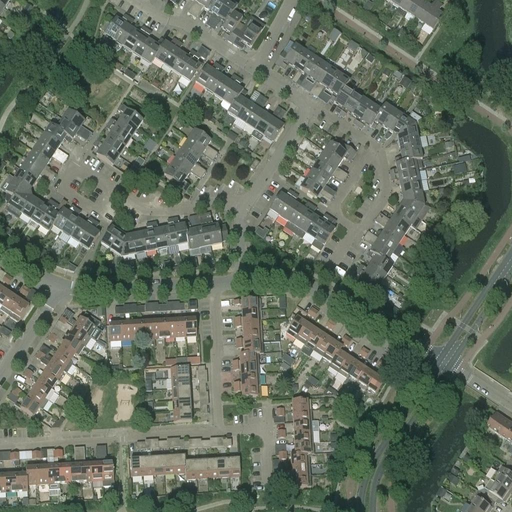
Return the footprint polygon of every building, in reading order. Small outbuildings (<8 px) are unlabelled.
[(0,0),(0,7),(4,10),(10,1),(9,0),(0,0)] [(202,0),(189,0),(194,4),(187,14),(191,17),(202,0)] [(207,12),(215,0),(202,0),(191,17),(196,20),(203,9),(207,12)] [(228,2),(225,0),(215,0),(207,12),(213,16),(206,26),(210,29),(228,2)] [(392,0),(390,4),(398,10),(404,0),(392,0)] [(404,0),(398,10),(407,15),(416,0),(404,0)] [(416,0),(407,15),(415,21),(426,5),(421,2),(422,0),(416,0)] [(228,2),(210,29),(214,32),(221,21),(225,24),(226,24),(233,14),(237,8),(228,2)] [(415,21),(424,27),(439,4),(434,2),(430,8),(426,5),(415,21)] [(442,7),(439,4),(424,27),(433,33),(443,17),(438,13),(442,7)] [(242,20),(233,14),(226,24),(225,24),(221,30),(226,33),(222,39),(232,46),(240,34),(234,30),(242,20)] [(114,42),(128,20),(124,17),(120,23),(115,20),(114,22),(108,18),(99,30),(106,35),(105,36),(114,42)] [(240,34),(232,46),(241,52),(245,46),(250,49),(261,33),(265,28),(250,18),(244,28),(240,34)] [(133,23),(128,20),(114,42),(123,48),(134,32),(129,29),(133,23)] [(324,26),(320,31),(327,36),(330,30),(324,26)] [(132,54),(147,32),(142,29),(138,35),(134,32),(123,48),(132,54)] [(403,38),(406,32),(401,29),(397,34),(403,38)] [(340,34),(333,30),(329,37),(336,41),(340,34)] [(151,35),(147,32),(132,54),(141,60),(152,44),(147,41),(151,35)] [(154,61),(165,44),(160,41),(156,47),(152,44),(141,60),(151,67),(154,61)] [(169,47),(165,44),(154,61),(163,66),(178,44),(173,41),(169,47)] [(172,72),(183,56),(178,53),(182,47),(178,44),(163,66),(172,72)] [(289,66),(293,68),(304,52),(295,46),(288,56),(283,53),(275,65),(285,72),(289,66)] [(304,52),(293,68),(298,72),(291,83),(295,85),(313,58),(304,52)] [(187,59),(183,56),(172,72),(181,78),(196,56),(191,53),(187,59)] [(375,60),(368,55),(365,61),(371,66),(375,60)] [(181,78),(190,84),(201,68),(196,65),(200,59),(196,56),(181,78)] [(306,77),(311,80),(322,64),(313,58),(295,85),(299,88),(306,77)] [(110,67),(119,73),(122,68),(113,62),(110,67)] [(331,70),(322,64),(311,80),(316,84),(309,95),(313,97),(331,70)] [(211,71),(206,68),(195,84),(204,91),(219,68),(215,65),(211,71)] [(219,68),(204,91),(213,97),(224,80),(220,77),(224,71),(219,68)] [(331,70),(313,97),(317,100),(324,89),(329,92),(340,76),(331,70)] [(391,74),(386,70),(382,75),(388,79),(391,74)] [(395,72),(392,76),(399,81),(402,76),(395,72)] [(349,82),(340,76),(329,92),(334,95),(330,101),(334,104),(345,88),(349,82)] [(229,83),(224,80),(213,97),(222,102),(237,80),(233,77),(229,83)] [(403,79),(399,85),(406,90),(410,84),(403,79)] [(151,85),(158,89),(161,85),(154,80),(151,85)] [(237,80),(222,102),(231,108),(242,92),(238,89),(242,83),(237,80)] [(339,107),(336,112),(335,113),(339,116),(354,94),(345,88),(334,104),(339,107)] [(247,95),(242,92),(231,108),(227,114),(236,120),(247,104),(243,101),(247,95)] [(363,100),(354,94),(339,116),(344,119),(348,113),(352,116),(363,100)] [(236,120),(233,125),(242,131),(245,126),(263,99),(259,97),(252,107),(247,104),(236,120)] [(426,97),(422,103),(427,107),(432,102),(426,97)] [(267,102),(263,99),(245,126),(254,132),(265,116),(260,113),(267,102)] [(363,100),(352,116),(357,119),(353,125),(357,128),(372,106),(363,100)] [(381,112),(370,128),(375,131),(379,125),(383,128),(394,111),(385,105),(381,111),(381,112)] [(381,111),(372,106),(357,128),(362,131),(366,125),(370,128),(381,112),(381,111)] [(143,122),(120,107),(117,112),(123,116),(120,120),(137,131),(143,122)] [(254,132),(251,137),(260,143),(263,138),(281,111),(277,108),(270,119),(265,116),(254,132)] [(285,114),(281,111),(263,138),(273,145),(284,128),(278,124),(285,114)] [(403,117),(394,111),(383,128),(392,134),(403,117)] [(62,121),(89,139),(92,135),(81,128),(85,123),(68,112),(62,121)] [(397,137),(400,135),(415,125),(422,121),(412,114),(408,120),(406,119),(403,117),(392,134),(395,136),(397,137)] [(131,140),(137,131),(120,120),(117,125),(111,121),(108,125),(131,140)] [(56,130),(73,141),(76,136),(87,143),(89,139),(62,121),(57,129),(56,130)] [(44,135),(61,146),(64,141),(70,145),(73,141),(56,130),(57,129),(51,125),(44,135)] [(125,149),(131,140),(108,125),(105,130),(111,134),(108,138),(125,149)] [(398,144),(418,140),(415,125),(400,135),(397,137),(397,138),(398,144)] [(188,140),(216,159),(218,155),(208,148),(211,142),(194,131),(188,140)] [(38,144),(66,162),(68,158),(58,151),(61,146),(44,135),(38,144)] [(125,149),(108,138),(105,143),(99,139),(96,143),(119,158),(125,149)] [(418,140),(398,144),(400,154),(420,150),(428,149),(426,139),(418,140)] [(150,154),(156,145),(149,140),(143,149),(150,154)] [(213,163),(216,159),(188,140),(182,150),(199,161),(202,156),(213,163)] [(243,149),(246,144),(241,140),(238,145),(243,149)] [(356,155),(344,147),(344,146),(335,140),(331,145),(330,144),(324,154),(340,165),(343,160),(349,164),(356,155)] [(113,168),(119,158),(96,143),(93,148),(99,152),(96,156),(113,168)] [(66,162),(38,144),(32,153),(49,164),(52,159),(63,166),(66,162)] [(196,166),(199,161),(182,150),(176,159),(203,177),(206,173),(196,166)] [(415,162),(419,161),(422,161),(420,150),(400,154),(401,159),(394,161),(395,166),(415,162)] [(49,164),(32,153),(26,162),(53,180),(56,176),(46,169),(49,164)] [(318,163),(345,181),(348,177),(337,169),(340,165),(324,154),(318,163)] [(201,181),(203,177),(176,159),(170,168),(187,179),(190,174),(201,181)] [(254,172),(259,164),(255,161),(249,169),(254,172)] [(422,173),(419,161),(415,162),(395,166),(396,171),(389,173),(390,178),(417,172),(417,174),(422,173)] [(20,171),(37,182),(40,177),(51,184),(53,180),(26,162),(20,171)] [(311,172),(328,183),(332,178),(342,185),(345,181),(318,163),(311,172)] [(453,169),(454,175),(466,173),(465,167),(453,169)] [(137,171),(132,168),(127,176),(132,179),(137,171)] [(184,183),(187,179),(170,168),(164,177),(175,184),(172,189),(183,197),(190,187),(184,183)] [(14,180),(31,191),(37,182),(20,171),(14,180)] [(306,180),(333,199),(336,194),(325,187),(328,183),(311,172),(306,180)] [(419,183),(417,174),(417,172),(390,178),(391,183),(398,182),(399,187),(419,183)] [(294,186),(299,190),(316,201),(320,195),(330,202),(333,199),(306,180),(301,177),(294,186)] [(5,200),(28,196),(31,191),(14,180),(5,193),(7,194),(4,198),(5,200)] [(421,193),(419,183),(399,187),(401,197),(421,193)] [(279,218),(293,195),(289,192),(285,198),(280,195),(269,211),(279,218)] [(424,208),(423,207),(421,193),(401,197),(402,203),(424,208)] [(297,198),(293,195),(279,218),(287,224),(298,208),(293,204),(297,198)] [(21,215),(32,199),(28,196),(5,200),(5,202),(9,204),(8,206),(9,207),(5,213),(18,221),(21,215)] [(30,221),(41,205),(32,199),(21,215),(30,221)] [(41,205),(30,221),(39,227),(54,205),(50,202),(46,208),(41,205)] [(416,219),(422,223),(430,209),(423,207),(424,208),(402,203),(399,208),(416,219)] [(284,229),(293,235),(296,230),(311,207),(307,204),(303,211),(298,208),(287,224),(284,229)] [(54,205),(39,227),(49,234),(53,227),(52,227),(59,217),(55,214),(59,208),(54,205)] [(311,207),(296,230),(293,235),(302,241),(305,236),(316,219),(311,216),(315,210),(311,207)] [(61,233),(76,211),(72,208),(68,214),(63,211),(59,217),(52,227),(53,227),(60,232),(61,233)] [(410,228),(416,232),(422,223),(416,219),(399,208),(393,217),(410,228)] [(59,238),(58,239),(66,245),(70,239),(81,223),(77,220),(81,214),(76,211),(61,233),(60,232),(59,234),(61,236),(59,238)] [(209,215),(204,216),(211,248),(222,246),(221,244),(228,243),(225,226),(218,228),(218,226),(211,228),(209,215)] [(404,237),(410,228),(393,217),(390,222),(379,215),(377,219),(404,237)] [(201,230),(196,231),(200,250),(201,256),(212,254),(211,248),(204,216),(199,217),(201,230)] [(314,242),(330,219),(325,216),(321,222),(316,219),(305,236),(314,242)] [(330,219),(314,242),(311,247),(320,253),(335,232),(329,228),(334,222),(330,219)] [(398,246),(404,237),(377,219),(374,223),(385,230),(381,235),(398,246)] [(79,245),(94,223),(90,220),(86,226),(81,223),(70,239),(79,245)] [(177,248),(187,246),(188,245),(184,226),(179,227),(177,220),(172,221),(177,248)] [(167,250),(177,248),(172,221),(167,222),(168,229),(163,230),(167,250)] [(95,232),(99,226),(94,223),(79,245),(89,251),(100,235),(95,232)] [(156,252),(167,250),(163,230),(158,231),(156,224),(151,225),(156,252)] [(145,254),(156,252),(151,225),(146,226),(147,233),(142,234),(145,254)] [(189,253),(200,250),(196,231),(190,232),(189,225),(184,226),(188,245),(187,246),(189,253)] [(110,251),(120,235),(111,228),(100,245),(110,251)] [(265,230),(263,232),(259,238),(263,241),(269,233),(265,230)] [(16,242),(19,237),(10,231),(7,236),(16,242)] [(365,237),(392,255),(398,246),(381,235),(378,240),(368,233),(365,237)] [(135,256),(145,254),(142,234),(131,236),(135,256)] [(125,238),(120,235),(110,251),(121,259),(125,238)] [(437,235),(432,241),(438,245),(442,239),(437,235)] [(121,259),(135,256),(131,236),(125,238),(121,259)] [(386,264),(392,255),(365,237),(362,241),(373,248),(369,254),(386,265),(386,264)] [(25,248),(28,244),(30,242),(25,239),(21,245),(25,248)] [(386,265),(369,254),(367,258),(373,262),(370,266),(386,277),(392,268),(386,264),(386,265)] [(380,286),(386,277),(370,266),(367,271),(361,267),(358,271),(380,286)] [(100,269),(92,267),(90,274),(98,276),(100,269)] [(358,271),(355,276),(361,280),(358,285),(374,296),(380,299),(386,290),(380,286),(358,271)] [(10,296),(1,290),(0,291),(0,307),(2,308),(10,296)] [(0,311),(9,318),(11,314),(19,302),(10,296),(2,308),(0,310),(0,311)] [(257,312),(260,312),(260,301),(241,302),(242,313),(257,312)] [(19,302),(11,314),(9,318),(18,324),(28,308),(19,302)] [(242,319),(234,320),(234,324),(261,323),(260,312),(257,312),(242,313),(242,319)] [(77,325),(74,329),(87,337),(90,339),(96,330),(100,325),(85,315),(81,320),(80,319),(77,325)] [(288,332),(286,335),(295,341),(305,325),(296,319),(288,332)] [(195,320),(184,321),(185,339),(196,338),(195,320)] [(174,340),(185,339),(184,321),(173,322),(174,340)] [(163,322),(152,323),(153,341),(164,340),(163,322)] [(173,322),(163,322),(164,340),(174,340),(173,322)] [(152,323),(141,324),(142,341),(153,341),(152,323)] [(261,323),(234,324),(235,329),(242,329),(243,335),(262,333),(261,323)] [(130,324),(120,325),(120,343),(131,342),(130,324)] [(131,342),(142,341),(141,324),(130,324),(131,342)] [(109,343),(120,343),(120,325),(108,325),(109,343)] [(305,325),(295,341),(304,347),(314,331),(305,325)] [(72,332),(68,338),(84,348),(85,349),(91,340),(90,339),(87,337),(74,329),(72,332)] [(314,331),(304,347),(313,353),(323,337),(314,331)] [(243,341),(235,341),(236,346),(243,345),(262,344),(262,333),(243,335),(243,341)] [(323,337),(313,353),(322,359),(332,343),(323,337)] [(68,338),(62,347),(75,355),(78,357),(84,348),(68,338)] [(332,343),(322,359),(331,364),(333,361),(333,362),(339,353),(342,349),(332,343)] [(243,345),(236,346),(236,350),(244,350),(244,356),(254,355),(254,356),(258,355),(263,355),(262,344),(243,345)] [(62,347),(56,356),(69,364),(75,355),(62,347)] [(331,364),(328,369),(337,375),(348,359),(339,353),(333,362),(333,361),(331,364)] [(259,366),(258,355),(254,356),(254,355),(244,356),(239,356),(240,362),(237,363),(232,363),(232,368),(237,367),(240,367),(259,366)] [(66,375),(50,365),(43,360),(37,356),(35,359),(41,363),(40,363),(48,368),(44,374),(57,382),(60,384),(66,375)] [(56,356),(50,365),(66,375),(70,378),(76,369),(69,364),(56,356)] [(348,378),(357,365),(348,359),(337,375),(346,381),(348,378)] [(348,378),(346,381),(355,387),(366,371),(357,365),(348,378)] [(259,377),(259,366),(240,367),(240,378),(259,377)] [(170,370),(171,381),(189,380),(188,369),(170,370)] [(375,377),(366,371),(355,387),(364,393),(367,390),(366,390),(375,377)] [(44,374),(38,383),(51,391),(57,382),(44,374)] [(240,378),(241,389),(260,388),(259,377),(240,378)] [(366,390),(367,390),(376,396),(384,383),(375,377),(366,390)] [(171,381),(166,381),(167,392),(171,391),(189,391),(189,380),(171,381)] [(38,383),(32,392),(45,400),(48,402),(53,406),(59,397),(54,393),(51,391),(38,383)] [(261,399),(260,388),(241,389),(242,400),(261,399)] [(77,389),(74,394),(80,398),(83,393),(77,389)] [(171,391),(172,402),(190,401),(189,391),(171,391)] [(26,401),(39,409),(42,411),(48,402),(32,392),(26,401)] [(74,406),(80,398),(74,394),(73,394),(68,402),(74,406)] [(33,418),(39,409),(26,401),(20,410),(33,418)] [(190,401),(172,402),(173,413),(191,412),(190,401)] [(311,401),(291,402),(292,414),(311,412),(311,401)] [(173,413),(173,424),(191,423),(191,412),(173,413)] [(312,423),(311,412),(292,414),(293,424),(308,423),(312,423)] [(487,429),(502,439),(511,425),(496,415),(487,429)] [(308,423),(293,424),(293,435),(308,434),(312,434),(312,433),(319,433),(318,423),(312,423),(308,423)] [(511,424),(511,425),(502,439),(506,442),(506,443),(511,446),(511,457),(510,460),(511,461),(511,424)] [(313,444),(312,434),(308,434),(293,435),(294,446),(309,445),(313,444)] [(294,446),(295,456),(295,457),(309,456),(314,456),(313,444),(309,445),(294,446)] [(295,457),(295,456),(290,457),(290,468),(306,467),(309,467),(309,456),(295,457)] [(462,461),(469,466),(472,461),(465,456),(462,461)] [(96,465),(90,465),(91,483),(92,483),(92,489),(103,489),(101,457),(96,457),(96,465)] [(106,457),(101,457),(103,489),(114,488),(112,464),(106,465),(106,457)] [(185,457),(173,458),(174,476),(185,475),(185,463),(185,457)] [(74,466),(69,467),(70,485),(81,484),(79,458),(74,459),(74,466)] [(84,458),(79,458),(81,484),(91,483),(90,465),(85,466),(84,458)] [(173,458),(163,459),(164,477),(174,476),(173,458)] [(152,459),(141,460),(142,478),(153,477),(152,459)] [(163,459),(152,459),(153,477),(164,477),(163,459)] [(131,478),(142,478),(141,460),(130,460),(131,478)] [(240,478),(239,460),(228,461),(229,479),(240,478)] [(217,461),(206,462),(207,480),(218,479),(217,461)] [(228,461),(217,461),(218,479),(229,479),(228,461)] [(206,462),(195,463),(196,481),(207,480),(206,462)] [(185,481),(196,481),(195,463),(185,463),(185,475),(185,481)] [(58,467),(47,468),(48,486),(49,486),(49,492),(59,491),(59,485),(58,467)] [(69,467),(58,467),(59,485),(70,485),(69,467)] [(285,479),(291,478),(306,478),(310,477),(309,467),(306,467),(290,468),(291,472),(285,473),(285,479)] [(496,473),(490,482),(510,495),(511,492),(511,471),(505,467),(504,467),(502,470),(499,475),(496,473)] [(27,487),(37,486),(36,468),(25,469),(26,475),(27,487)] [(47,468),(36,468),(37,486),(48,486),(47,468)] [(26,475),(15,476),(16,494),(27,493),(27,487),(26,475)] [(15,476),(4,476),(5,494),(16,494),(15,476)] [(456,487),(459,481),(451,476),(448,483),(456,487)] [(310,477),(306,478),(291,478),(292,490),(311,488),(310,477)] [(487,492),(484,497),(495,504),(495,505),(499,500),(504,504),(510,495),(490,482),(485,490),(487,492)] [(492,509),(495,504),(484,497),(478,493),(475,498),(477,499),(471,508),(477,511),(490,511),(492,509)]
